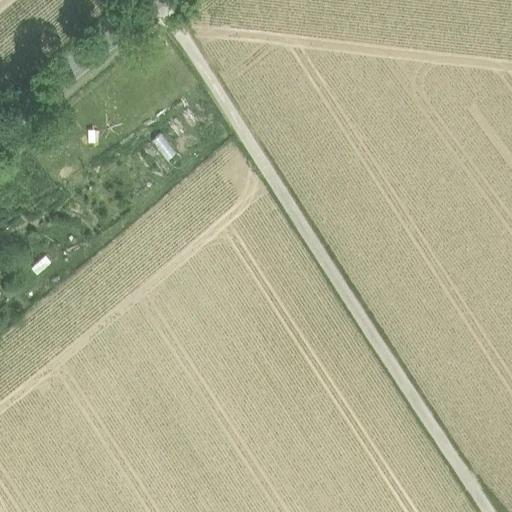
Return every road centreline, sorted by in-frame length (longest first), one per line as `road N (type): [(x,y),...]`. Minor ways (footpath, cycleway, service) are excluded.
road 1 (track): [(157,0),(488,511)]
road 2 (secondary): [(151,0),(0,128)]
